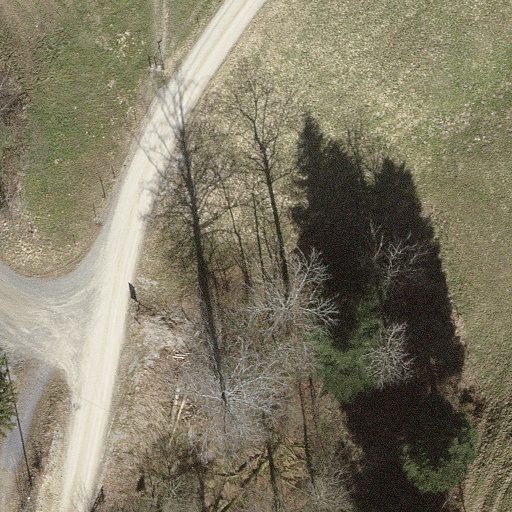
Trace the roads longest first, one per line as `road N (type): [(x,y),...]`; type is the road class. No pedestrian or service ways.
road 1 (unclassified): [(72,511),(114,262),(137,184),(175,99),(244,0)]
road 2 (track): [(0,506),(33,386),(57,361),(99,342),(47,329),(0,304)]
